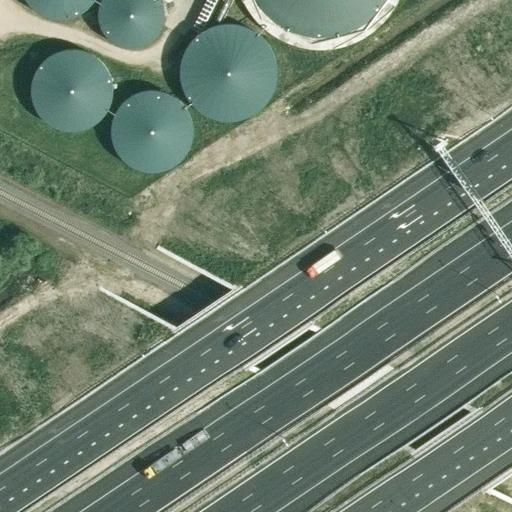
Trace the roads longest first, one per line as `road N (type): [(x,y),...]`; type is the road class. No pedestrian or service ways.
road 1 (motorway): [(511,152),(284,303),(1,511)]
road 2 (motorway): [(511,246),(118,511)]
road 3 (motorway): [(240,511),(511,326)]
road 4 (motorway): [(363,511),(511,411)]
